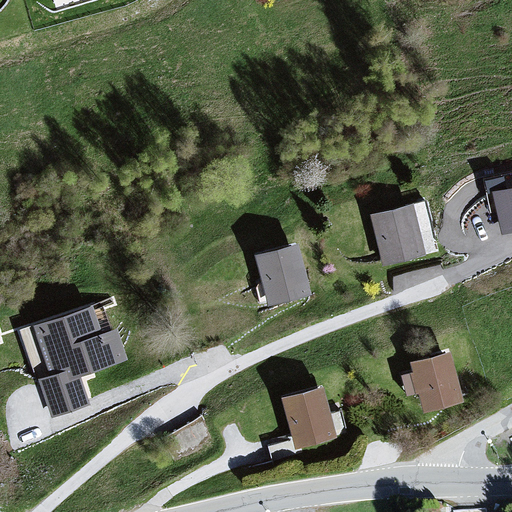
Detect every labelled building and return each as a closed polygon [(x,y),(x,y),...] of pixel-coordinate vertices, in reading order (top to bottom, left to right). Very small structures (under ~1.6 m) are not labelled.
[(511,187),(492,194),(503,236),(511,233),(511,187)] [(408,202),(368,215),(380,268),(421,258),(408,202)] [(293,242),(252,252),(267,308),(308,297),(293,242)] [(92,305),(31,326),(46,373),(34,379),(45,415),(84,402),(75,375),(124,361),(115,330),(100,334),(92,305)] [(443,351),(408,361),(424,412),(458,402),(443,351)] [(317,385),(281,395),(295,447),(332,436),(317,385)]
